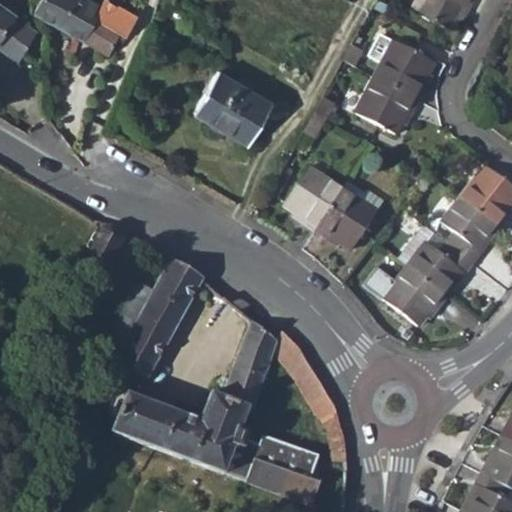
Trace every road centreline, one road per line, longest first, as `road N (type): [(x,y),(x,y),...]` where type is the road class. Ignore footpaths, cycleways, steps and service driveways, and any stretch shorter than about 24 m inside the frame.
road 1 (residential): [(0,145),(87,195),(139,200),(273,274),(371,379)]
road 2 (residential): [(511,165),(462,128),(451,103),(455,76),(496,0)]
